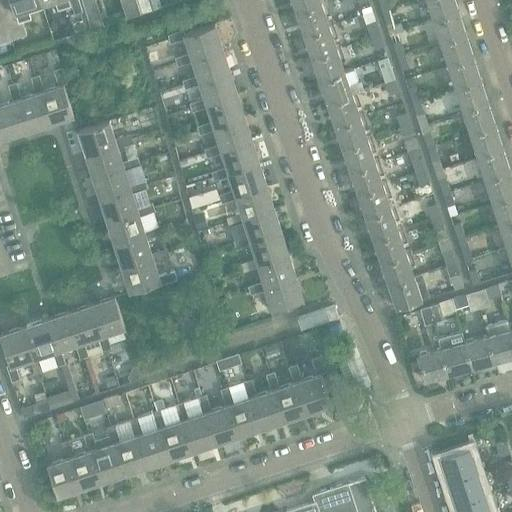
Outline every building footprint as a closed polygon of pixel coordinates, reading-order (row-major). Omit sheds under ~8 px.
[(10,0),(11,1),(0,4),(0,7),(10,39),(25,34),(21,19),(30,16),(27,7),(40,3),(39,0),(10,0)] [(39,0),(40,3),(50,0),(54,0),(57,8),(66,5),(75,34),(90,29),(90,28),(86,14),(82,3),(81,0),(39,0)] [(95,0),(90,0),(82,3),(86,14),(90,28),(103,24),(95,0)] [(152,9),(149,0),(136,0),(140,13),(152,9)] [(291,0),(295,11),(321,2),(319,0),(291,0)] [(377,0),(381,10),(389,7),(386,0),(377,0)] [(426,0),(432,19),(457,10),(454,0),(426,0)] [(295,11),(303,33),(328,25),(321,2),(295,11)] [(0,41),(10,39),(0,7),(0,41)] [(394,21),(389,7),(381,10),(386,24),(394,21)] [(432,19),(439,41),(465,33),(457,10),(432,19)] [(364,25),(368,38),(378,34),(374,21),(364,25)] [(185,38),(189,52),(191,57),(222,47),(214,23),(185,33),(184,29),(168,34),(171,43),(185,38)] [(303,33),(311,57),(336,48),(328,25),(303,33)] [(439,41),(447,64),(472,55),(465,33),(439,41)] [(383,46),(378,34),(368,38),(372,50),(383,46)] [(392,42),(396,55),(404,53),(399,39),(392,42)] [(192,61),(196,75),(198,80),(229,70),(222,47),(191,57),(189,52),(175,56),(178,66),(192,61)] [(311,57),(318,79),(343,70),(336,48),(311,57)] [(409,67),(404,53),(396,55),(401,70),(409,67)] [(447,64),(454,87),(480,79),(472,55),(447,64)] [(393,78),(386,56),(377,59),(384,81),(393,78)] [(58,84),(44,89),(39,90),(48,121),(72,113),(62,83),(68,82),(63,67),(54,70),(58,84)] [(318,79),(326,101),(351,93),(363,89),(360,80),(358,81),(353,67),(343,70),(318,79)] [(199,84),(204,97),(205,103),(236,93),(229,70),(198,80),(196,75),(182,79),(185,88),(199,84)] [(35,91),(21,96),(16,98),(26,128),(48,121),(39,90),(44,89),(40,75),(31,78),(35,91)] [(398,91),(393,79),(383,82),(388,95),(398,91)] [(454,87),(462,110),(487,102),(480,79),(454,87)] [(12,99),(0,102),(0,126),(3,135),(26,128),(16,98),(21,96),(16,83),(8,85),(12,99)] [(407,88),(411,101),(419,99),(415,85),(407,88)] [(207,107),(211,120),(212,125),(243,115),(236,93),(205,103),(204,97),(190,102),(192,111),(207,107)] [(326,101),(333,124),(359,116),(351,93),(326,101)] [(423,112),(419,99),(411,101),(416,115),(423,112)] [(462,110),(469,132),(494,124),(487,102),(462,110)] [(142,108),(149,132),(163,128),(156,104),(142,108)] [(394,116),(398,128),(409,125),(405,113),(394,116)] [(214,129),(218,144),(220,149),(251,139),(243,115),(212,125),(211,120),(197,124),(200,134),(214,129)] [(333,124),(341,147),(367,139),(359,116),(333,124)] [(77,129),(85,154),(114,144),(116,149),(117,148),(131,144),(128,134),(114,139),(107,119),(77,129)] [(469,132),(477,155),(502,147),(494,124),(469,132)] [(413,137),(409,125),(398,128),(402,141),(413,137)] [(422,134),(426,146),(434,144),(430,131),(422,134)] [(349,170),(375,162),(383,159),(376,138),(367,141),(367,139),(341,147),(349,170)] [(221,152),(226,166),(227,171),(258,161),(251,139),(220,149),(218,144),(204,148),(207,157),(221,152)] [(85,154),(92,176),(123,166),(124,171),(138,166),(135,157),(121,162),(117,148),(116,149),(114,144),(85,154)] [(439,159),(434,144),(426,146),(431,161),(439,159)] [(477,155),(484,178),(509,170),(502,147),(477,155)] [(409,162),(413,174),(424,170),(420,158),(409,162)] [(233,189),(233,190),(235,194),(266,184),(258,161),(227,171),(226,166),(211,171),(214,179),(229,175),(233,189)] [(349,170),(357,193),(382,184),(375,162),(349,170)] [(92,176),(100,199),(130,189),(132,193),(145,189),(142,179),(128,184),(124,171),(123,166),(92,176)] [(428,183),(424,170),(413,174),(417,187),(428,183)] [(484,178),(491,201),(511,194),(511,177),(509,170),(484,178)] [(437,179),(441,192),(449,189),(445,177),(437,179)] [(273,207),(266,184),(235,194),(233,190),(219,194),(222,203),(236,199),(240,212),(242,217),(273,207)] [(357,193),(364,215),(390,207),(382,184),(357,193)] [(192,207),(219,198),(216,187),(188,196),(192,207)] [(100,199),(107,221),(137,211),(136,207),(132,193),(130,189),(100,199)] [(454,204),(449,189),(441,192),(446,207),(454,204)] [(511,194),(491,201),(499,224),(511,220),(511,194)] [(107,221),(114,244),(144,235),(145,239),(146,239),(160,234),(157,226),(156,226),(152,212),(153,211),(150,203),(136,207),(137,211),(107,221)] [(372,238),(397,229),(409,225),(401,203),(390,207),(364,215),(372,238)] [(425,207),(429,219),(439,215),(435,204),(425,207)] [(280,229),(273,207),(242,217),(240,212),(226,216),(234,241),(249,236),(250,239),(280,229)] [(204,213),(192,216),(196,229),(208,226),(204,213)] [(444,229),(439,215),(429,219),(433,232),(444,229)] [(511,220),(499,224),(506,247),(511,245),(511,220)] [(452,225),(456,238),(464,236),(460,222),(452,225)] [(288,253),(280,229),(250,239),(255,257),(241,262),(242,267),(288,253)] [(372,238),(380,260),(405,252),(397,229),(372,238)] [(114,244),(122,267),(152,257),(153,262),(168,257),(165,247),(150,252),(146,239),(145,239),(144,235),(114,244)] [(468,249),(464,236),(456,238),(461,252),(468,249)] [(440,253),(443,264),(454,261),(450,249),(440,253)] [(380,260),(387,283),(413,275),(405,252),(380,260)] [(248,285),(249,290),(295,275),(288,253),(242,267),(244,271),(258,267),(263,280),(248,285)] [(158,275),(153,262),(152,257),(122,267),(129,289),(159,280),(160,284),(175,279),(172,270),(158,275)] [(458,274),(454,261),(443,264),(448,278),(458,274)] [(186,267),(176,270),(178,278),(179,278),(187,276),(189,275),(186,267)] [(467,271),(471,284),(480,281),(475,268),(467,271)] [(421,272),(413,275),(387,283),(395,306),(429,294),(421,272)] [(302,298),(295,275),(249,290),(251,294),(266,289),(271,307),(302,298)] [(483,287),(474,290),(478,307),(489,304),(483,287)] [(469,310),(478,307),(474,290),(464,293),(469,310)] [(112,295),(89,303),(99,334),(97,334),(103,350),(111,347),(106,332),(123,326),(112,295)] [(437,302),(428,305),(432,322),(442,319),(437,302)] [(83,339),(97,334),(99,334),(89,303),(67,310),(77,341),(74,342),(80,357),(88,355),(83,339)] [(424,325),(432,322),(428,305),(418,308),(424,325)] [(60,347),(74,342),(77,341),(67,310),(44,318),(55,349),(52,350),(57,365),(65,362),(60,347)] [(37,355),(52,350),(55,349),(44,318),(21,326),(32,356),(29,357),(34,373),(42,370),(37,355)] [(483,325),(485,334),(492,360),(511,355),(511,342),(508,328),(506,319),(483,325)] [(13,363),(29,357),(32,356),(21,326),(0,332),(0,339),(8,364),(5,365),(10,381),(18,378),(13,363)] [(485,334),(462,341),(469,367),(492,360),(485,334)] [(462,341),(439,347),(446,373),(469,367),(462,341)] [(276,343),(264,347),(266,355),(278,351),(279,350),(276,343)] [(424,379),(446,373),(439,347),(417,353),(424,379)] [(278,351),(266,355),(269,362),(281,357),(278,351)] [(319,357),(296,365),(301,379),(297,381),(307,411),(330,403),(320,373),(324,372),(319,357)] [(293,382),(279,387),(275,388),(285,418),(307,411),(297,381),(301,379),(296,365),(288,367),(293,382)] [(271,390),(256,394),(252,396),(262,426),(285,418),(275,388),(279,387),(274,372),(266,375),(271,390)] [(113,375),(104,378),(107,387),(116,384),(113,375)] [(251,380),(228,387),(233,402),(228,404),(238,434),(262,426),(252,396),(256,394),(251,380)] [(21,401),(24,414),(80,398),(77,386),(21,401)] [(216,441),(238,434),(228,404),(233,402),(228,387),(220,390),(224,405),(210,410),(206,411),(216,441)] [(117,393),(101,398),(105,408),(121,403),(117,393)] [(202,412),(187,417),(184,418),(193,449),(216,441),(206,411),(210,410),(205,395),(197,398),(202,412)] [(101,398),(94,401),(98,413),(106,411),(105,408),(101,398)] [(156,410),(159,409),(164,407),(161,398),(153,401),(156,410)] [(170,456),(193,449),(184,418),(187,417),(182,402),(159,410),(164,425),(160,426),(170,456)] [(148,464),(170,456),(160,426),(164,425),(159,410),(137,418),(141,432),(138,434),(148,464)] [(64,411),(56,414),(58,421),(66,418),(64,411)] [(126,471),(148,464),(138,434),(141,432),(137,418),(113,425),(118,440),(116,441),(126,471)] [(107,436),(94,440),(96,447),(92,449),(102,479),(126,471),(116,441),(118,440),(113,425),(105,428),(107,436)] [(80,486),(102,479),(92,449),(96,447),(94,440),(91,433),(83,435),(88,450),(73,455),(71,456),(80,486)] [(498,455),(508,452),(505,439),(494,442),(498,455)] [(56,494),(80,486),(71,456),(73,455),(68,440),(60,443),(65,458),(46,464),(56,494)] [(440,457),(447,479),(475,470),(468,448),(440,457)] [(511,469),(502,472),(506,485),(511,483),(511,469)] [(447,479),(455,502),(483,493),(475,470),(447,479)] [(377,511),(366,477),(311,495),(313,501),(280,511),(377,511)] [(455,502),(458,511),(488,511),(483,493),(455,502)]
